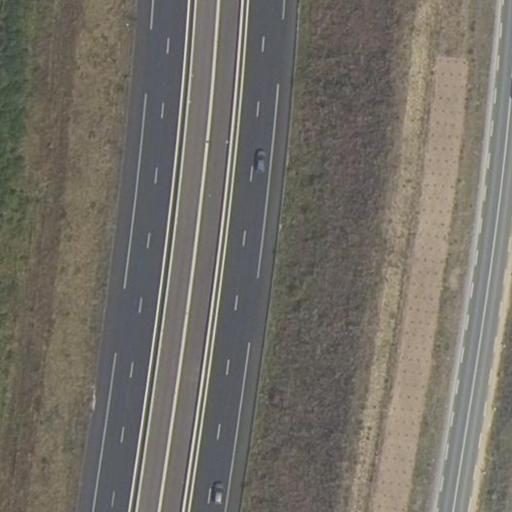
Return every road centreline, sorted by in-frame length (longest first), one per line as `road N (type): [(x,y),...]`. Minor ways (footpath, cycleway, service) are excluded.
road 1 (trunk): [(172,0),(143,298),(111,511)]
road 2 (trunk): [(212,511),(269,0)]
road 3 (secondary): [(453,511),(511,102)]
